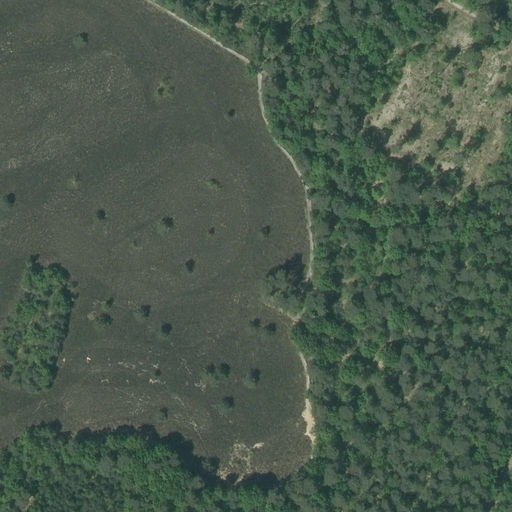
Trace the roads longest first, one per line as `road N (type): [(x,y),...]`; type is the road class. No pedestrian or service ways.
road 1 (track): [(257,73),(511,235)]
road 2 (track): [(144,0),(257,73)]
